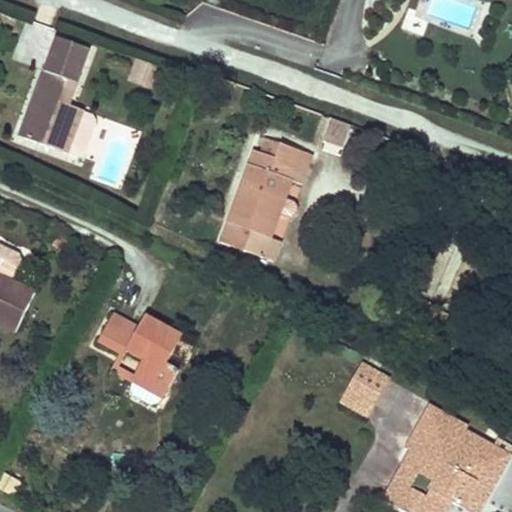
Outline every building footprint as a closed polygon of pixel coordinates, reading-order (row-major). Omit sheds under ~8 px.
[(69,153),(84,114),(84,111),(70,106),(90,50),(57,38),(45,72),(43,71),(30,107),(35,109),(24,139),(68,155),(69,153)] [(155,90),(162,71),(138,63),(131,81),(155,90)] [(24,139),(35,109),(30,107),(19,138),(24,139)] [(87,151),(95,127),(95,120),(93,117),(84,114),(69,153),(78,157),(83,155),(87,151)] [(343,149),(351,126),(333,119),(324,142),(343,149)] [(277,210),(280,201),(284,203),(292,182),(301,186),(312,156),(267,139),(262,154),(255,151),(223,237),(246,245),(243,252),(273,262),(281,242),(271,239),(281,211),(277,210)] [(243,252),(246,245),(223,237),(221,243),(243,252)] [(0,325),(16,333),(35,294),(11,282),(21,260),(19,254),(0,245),(0,325)] [(450,317),(440,313),(441,311),(415,299),(411,310),(437,322),(437,320),(447,325),(450,317)] [(167,365),(182,338),(146,317),(139,329),(114,315),(100,342),(121,354),(125,356),(131,346),(147,355),(138,373),(169,390),(179,371),(167,365)] [(120,367),(125,356),(121,354),(112,370),(133,381),(136,376),(120,367)] [(369,418),(390,381),(362,365),(341,402),(369,418)] [(164,399),(169,390),(138,373),(136,376),(133,381),(134,382),(132,390),(134,397),(152,406),(158,404),(164,399)] [(485,502),(511,453),(511,448),(498,441),(493,448),(465,433),(467,430),(431,409),(407,450),(412,453),(423,459),(416,471),(405,465),(384,502),(402,511),(445,511),(451,503),(461,508),(469,493),(485,502)] [(416,471),(423,459),(412,453),(405,465),(416,471)] [(511,464),(499,490),(511,497),(511,464)] [(0,489),(12,497),(20,483),(2,472),(0,476),(0,489)] [(467,511),(479,511),(485,502),(469,493),(461,508),(467,511)]
